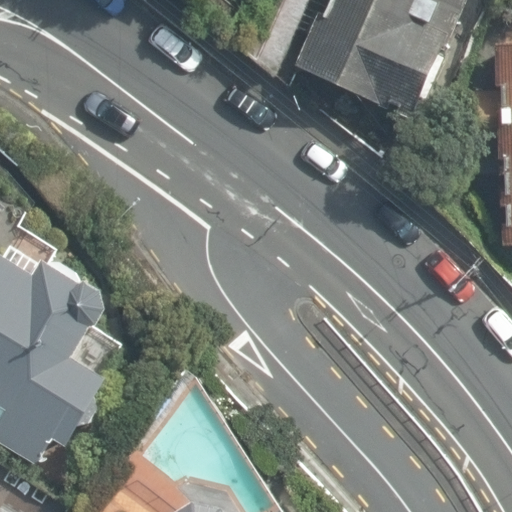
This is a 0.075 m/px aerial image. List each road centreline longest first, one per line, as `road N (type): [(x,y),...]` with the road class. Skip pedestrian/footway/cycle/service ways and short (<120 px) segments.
road 1 (residential): [(227,164),(211,234),(222,296),(429,511)]
road 2 (secondary): [(227,164),(418,331),(511,447)]
road 3 (secondary): [(0,17),(34,29),(227,164)]
